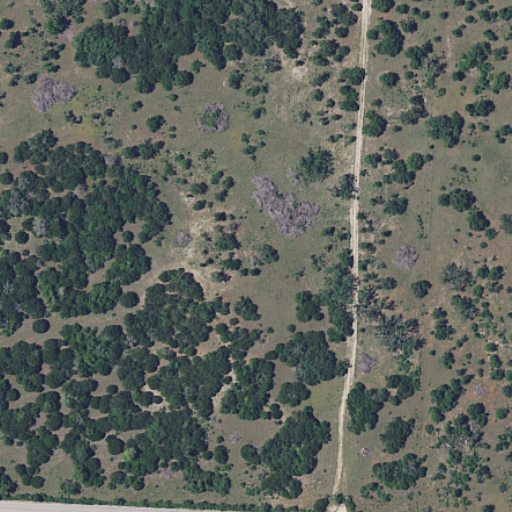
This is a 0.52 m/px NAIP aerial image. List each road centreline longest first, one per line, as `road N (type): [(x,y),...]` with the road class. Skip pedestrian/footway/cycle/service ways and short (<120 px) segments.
road 1 (residential): [(368,0),(358,313),(341,511)]
road 2 (residential): [(163,511),(0,503)]
